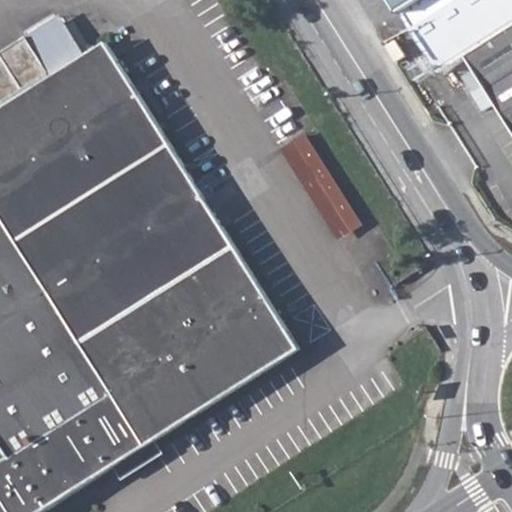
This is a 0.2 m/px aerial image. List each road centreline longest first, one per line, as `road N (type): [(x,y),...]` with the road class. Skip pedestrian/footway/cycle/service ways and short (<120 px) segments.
road 1 (tertiary): [(308,0),(460,214)]
road 2 (primary): [(477,335),(426,511)]
road 3 (tertiary): [(460,214),(477,335)]
